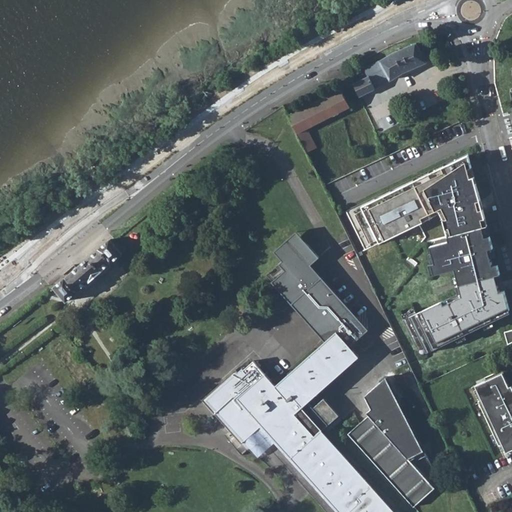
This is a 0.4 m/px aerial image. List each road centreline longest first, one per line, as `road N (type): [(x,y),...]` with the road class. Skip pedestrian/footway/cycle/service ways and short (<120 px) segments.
road 1 (secondary): [(449,11),(379,34),(250,106),(0,300)]
road 2 (residential): [(511,208),(474,28)]
